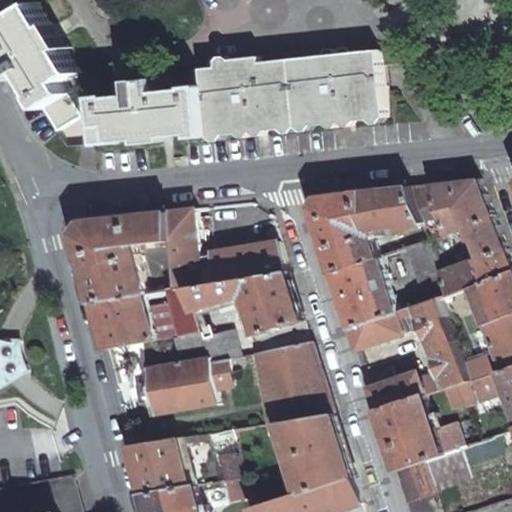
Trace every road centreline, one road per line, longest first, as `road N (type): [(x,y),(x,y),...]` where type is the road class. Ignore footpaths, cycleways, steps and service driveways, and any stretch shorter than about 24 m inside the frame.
road 1 (residential): [(395,511),(284,171)]
road 2 (residential): [(44,196),(127,511)]
road 3 (residential): [(284,171),(44,196)]
road 4 (residential): [(496,150),(284,171)]
